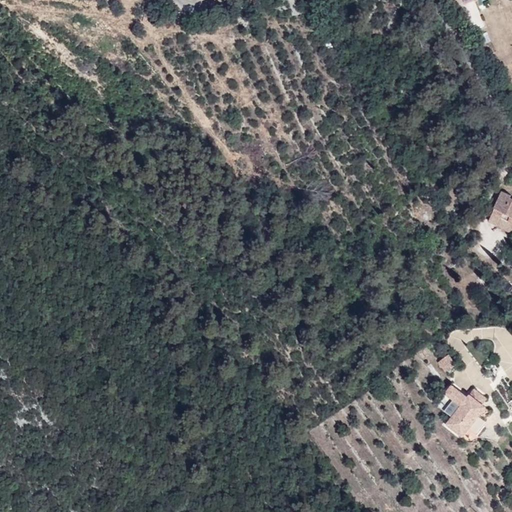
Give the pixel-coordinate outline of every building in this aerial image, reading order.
[(463,0),(473,23),(482,19),(474,0),(463,0)] [(511,196),(511,195),(509,195),(509,191),(495,184),(481,224),(502,232),(508,231),(511,230),(511,229),(501,225),(511,197),(511,196)] [(511,196),(511,197),(501,225),(511,229),(511,196)] [(438,362),(445,373),(457,365),(449,354),(438,362)] [(466,398),(450,384),(441,395),(450,403),(443,411),(448,416),(443,422),(460,437),(485,409),(468,395),(466,398)]
